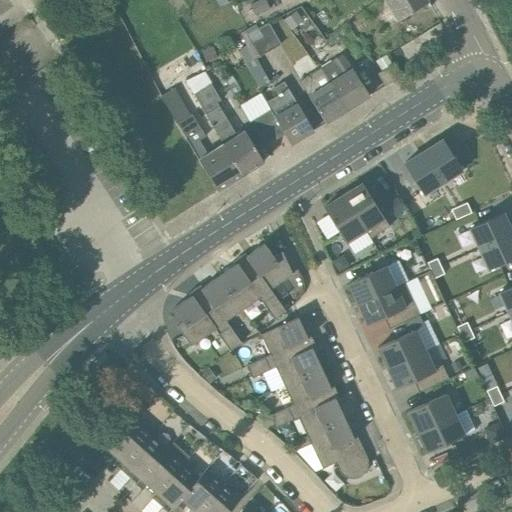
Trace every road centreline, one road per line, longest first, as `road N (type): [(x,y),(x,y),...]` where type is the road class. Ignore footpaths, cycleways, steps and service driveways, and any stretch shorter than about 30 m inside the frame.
road 1 (tertiary): [(108,308),(458,80),(482,77)]
road 2 (unclassified): [(327,511),(108,308)]
road 3 (residential): [(421,501),(315,271)]
road 4 (tertiary): [(0,443),(56,377),(78,335)]
